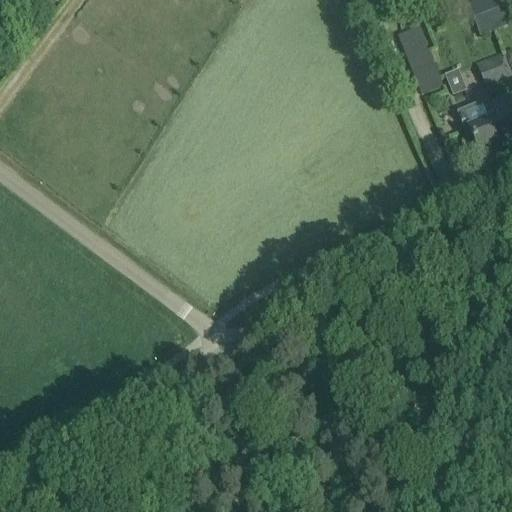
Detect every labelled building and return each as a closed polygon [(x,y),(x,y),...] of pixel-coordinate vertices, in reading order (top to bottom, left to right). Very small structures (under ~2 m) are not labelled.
[(499,19),(507,17),(500,0),(487,0),(483,2),(488,14),(474,19),(481,38),(503,29),(499,19)] [(408,61),(423,96),(441,88),(426,53),(408,61)] [(477,66),(487,90),(511,80),(502,56),(477,66)] [(445,76),(453,97),(466,92),(458,71),(445,76)] [(459,114),(461,120),(460,120),(462,125),(463,124),(465,130),(469,129),(480,157),(511,143),(511,103),(510,99),(509,97),(487,106),(489,111),(485,112),(482,105),(459,114)]
